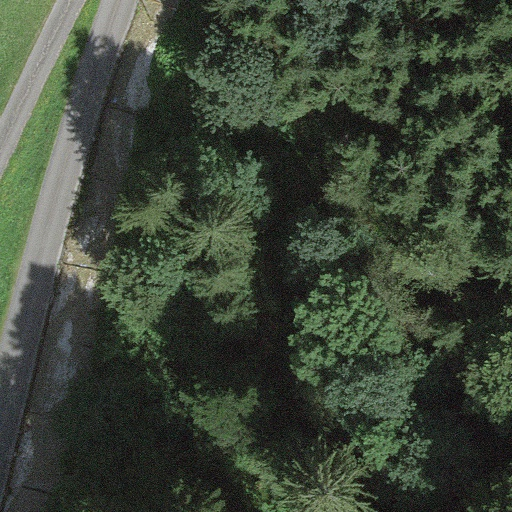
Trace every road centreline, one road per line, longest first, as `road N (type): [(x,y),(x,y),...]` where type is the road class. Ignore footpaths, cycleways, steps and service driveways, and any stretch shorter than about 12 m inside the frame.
road 1 (unclassified): [(119,0),(0,396)]
road 2 (track): [(0,155),(75,0)]
